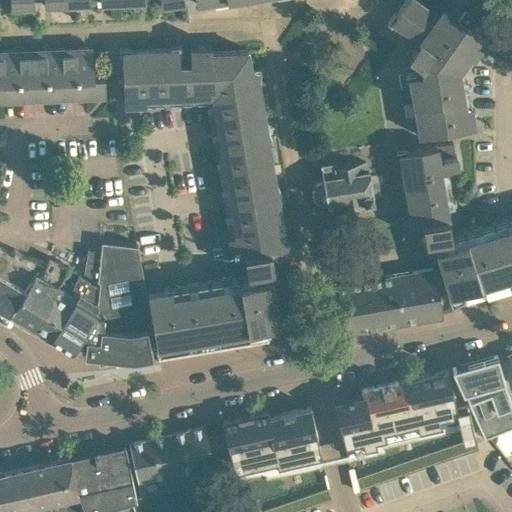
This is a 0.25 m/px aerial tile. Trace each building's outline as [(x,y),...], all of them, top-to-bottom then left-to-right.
[(10,0),(10,8),(10,10),(22,6),(22,5),(34,4),(33,0),(10,0)] [(421,0),(404,0),(395,13),(406,20),(401,27),(418,38),(407,53),(417,61),(415,65),(416,71),(414,71),(416,84),(411,85),(414,105),(419,104),(421,115),(416,115),(419,135),(475,126),(473,113),(466,115),(465,110),(466,109),(460,75),(455,71),(458,67),(459,68),(460,67),(469,53),(472,55),(475,50),(492,27),(494,25),(463,3),(459,8),(455,13),(442,4),(437,11),(421,0)] [(233,256),(245,254),(271,250),(282,248),(279,235),(284,234),(279,203),(274,204),(270,181),(275,180),(270,149),(265,150),(261,126),(266,125),(261,94),(256,95),(248,49),(211,51),(210,43),(191,44),(191,57),(179,57),(179,52),(166,53),(166,47),(134,49),(135,54),(122,55),(124,104),(153,102),(152,97),(207,94),(207,90),(209,90),(237,243),(231,244),(233,256)] [(93,95),(105,94),(105,76),(94,76),(93,52),(79,53),(79,51),(63,52),(62,47),(61,47),(62,54),(50,54),(50,52),(33,53),(33,51),(32,51),(32,53),(15,54),(15,55),(4,56),(3,50),(2,50),(2,54),(0,54),(0,92),(93,89),(93,95)] [(455,155),(453,142),(404,150),(404,151),(407,151),(408,163),(401,164),(405,191),(411,190),(412,197),(407,198),(409,215),(414,214),(416,223),(422,222),(425,240),(438,238),(439,247),(436,248),(450,292),(463,288),(465,296),(511,281),(511,217),(452,235),(447,204),(446,205),(445,198),(446,198),(443,181),(442,181),(441,175),(442,174),(441,170),(458,167),(456,155),(455,155)] [(324,201),(326,201),(328,213),(343,210),(342,207),(374,201),(368,169),(367,169),(365,161),(335,165),(335,162),(320,164),(322,176),(320,177),(318,178),(316,179),(315,181),(313,183),(313,184),(312,187),(312,188),(312,190),(312,191),(313,193),(314,195),(315,196),(316,198),(317,198),(319,200),(322,200),(324,201)] [(146,291),(138,245),(102,240),(101,250),(88,247),(84,272),(99,281),(99,286),(78,274),(69,292),(75,296),(50,337),(71,349),(77,341),(80,343),(85,343),(84,352),(98,353),(114,354),(115,361),(152,354),(147,327),(153,326),(147,291),(146,291)] [(23,253),(19,251),(14,248),(12,254),(0,246),(0,306),(9,312),(36,271),(37,272),(42,271),(46,262),(23,253)] [(274,268),(271,250),(245,254),(248,274),(156,290),(149,290),(159,348),(157,348),(158,351),(168,350),(266,333),(265,326),(279,323),(272,277),(265,278),(264,270),(274,268)] [(58,285),(56,284),(67,266),(49,255),(46,262),(42,271),(37,272),(36,271),(9,312),(33,327),(58,285)] [(394,323),(440,315),(433,268),(386,275),(394,323)] [(348,331),(394,323),(386,275),(340,283),(348,331)] [(75,296),(69,292),(58,285),(33,327),(50,337),(75,296)] [(453,367),(463,390),(464,390),(484,437),(511,426),(511,398),(503,378),(504,378),(502,374),(497,355),(453,367)] [(337,402),(335,402),(341,431),(342,431),(344,443),(363,438),(365,445),(376,443),(375,438),(386,435),(384,429),(417,421),(418,428),(442,423),(440,416),(456,412),(459,425),(462,439),(475,435),(468,404),(456,407),(455,400),(448,369),(361,389),(362,393),(336,399),(337,402)] [(267,410),(222,421),(229,451),(230,451),(234,469),(237,468),(276,459),(277,464),(321,453),(317,437),(318,436),(311,405),(268,415),(267,410)] [(200,426),(129,442),(138,479),(181,469),(184,483),(203,478),(200,465),(212,462),(208,443),(204,425),(203,425),(200,426)] [(353,476),(352,476),(355,489),(478,446),(476,441),(475,436),(475,435),(462,439),(353,476)] [(125,443),(71,455),(78,484),(87,511),(153,511),(147,494),(137,497),(129,462),(125,443)] [(0,511),(87,511),(78,484),(71,455),(0,471),(0,511)] [(327,484),(252,511),(289,511),(318,502),(331,497),(328,484),(327,484)] [(148,494),(147,494),(153,511),(177,511),(168,486),(148,494)]
